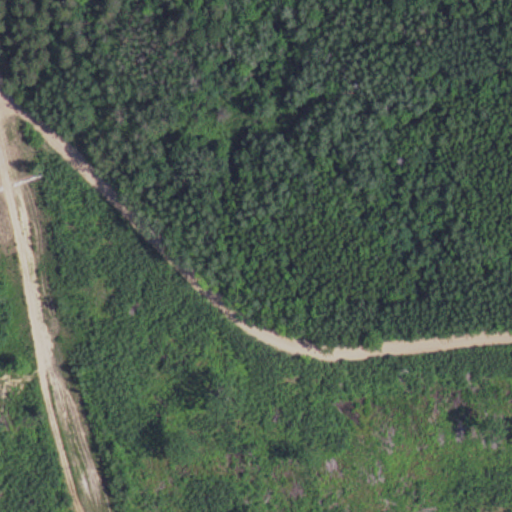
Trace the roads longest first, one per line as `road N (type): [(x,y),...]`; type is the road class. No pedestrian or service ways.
road 1 (tertiary): [(511,329),(347,349),(296,347),(226,308),(0,81)]
road 2 (track): [(0,198),(68,511)]
